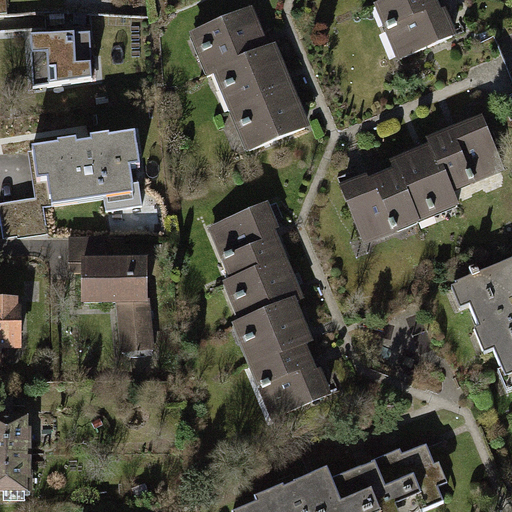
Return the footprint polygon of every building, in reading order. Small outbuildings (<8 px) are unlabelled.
[(17,0),(0,0),(0,52),(17,53),(17,0)] [(378,0),(381,6),(372,10),(398,66),(452,42),(432,0),(378,0)] [(248,12),(175,40),(191,83),(204,78),(235,159),(313,129),(280,44),(263,50),(248,12)] [(111,48),(50,49),(51,79),(111,78),(111,48)] [(393,173),(341,192),(362,250),(459,214),(455,202),(506,184),(485,126),(427,147),(430,155),(392,169),(393,173)] [(149,147),(46,154),(51,213),(153,205),(149,147)] [(270,212),(216,236),(237,284),(230,287),(248,329),(241,332),(258,371),(249,375),(272,428),(351,394),(270,212)] [(155,266),(90,268),(92,307),(117,307),(119,361),(158,360),(155,266)] [(511,270),(456,295),(484,361),(497,356),(511,390),(511,270)] [(37,307),(0,305),(0,370),(10,371),(10,356),(36,357),(37,307)] [(42,424),(0,424),(0,497),(41,498),(42,424)] [(423,446),(264,511),(427,511),(447,504),(423,446)]
